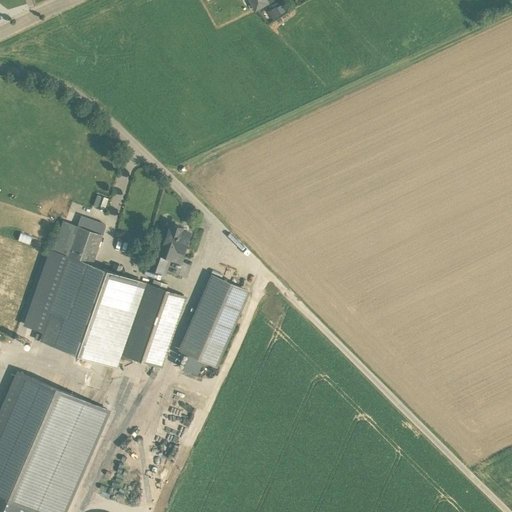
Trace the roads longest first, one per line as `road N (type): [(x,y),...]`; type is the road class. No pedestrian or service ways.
road 1 (track): [(511,15),(165,177)]
road 2 (track): [(0,347),(153,403),(219,231)]
road 3 (track): [(278,288),(503,511)]
road 4 (track): [(204,418),(268,278)]
